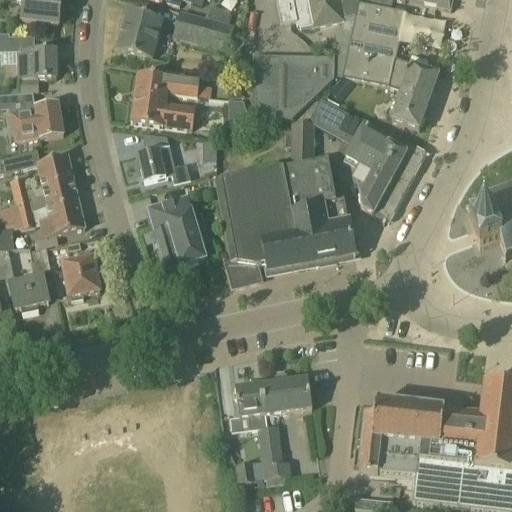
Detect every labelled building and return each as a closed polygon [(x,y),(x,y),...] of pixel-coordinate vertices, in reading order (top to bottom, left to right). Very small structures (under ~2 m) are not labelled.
[(22,0),(20,28),(59,32),(62,0),(22,0)] [(139,0),(163,7),(179,12),(181,5),(202,12),(204,0),(139,0)] [(356,22),(359,8),(353,0),(275,0),(282,29),(297,27),(297,29),(301,32),(314,30),(314,31),(344,25),(343,24),(356,22)] [(392,92),(401,95),(411,68),(396,63),(406,19),(390,15),(393,2),(380,0),(371,0),(370,11),(359,8),(356,22),(343,82),(392,92)] [(455,2),(455,0),(410,0),(410,4),(436,9),(435,12),(452,14),(452,1),(455,2)] [(152,64),(163,24),(127,15),(117,55),(152,64)] [(228,58),(234,31),(180,17),(173,44),(228,58)] [(55,54),(34,54),(34,43),(9,43),(9,40),(0,40),(0,57),(16,57),(17,84),(19,84),(19,98),(39,98),(39,84),(56,83),(55,54)] [(334,85),(334,64),(253,62),(252,123),(293,124),(334,85)] [(411,68),(401,95),(391,125),(420,135),(440,79),(411,68)] [(138,77),(134,103),(150,105),(151,101),(160,102),(160,101),(167,101),(167,99),(197,103),(199,87),(170,83),(170,81),(138,77)] [(0,101),(0,115),(9,115),(8,101),(0,101)] [(150,105),(134,103),(131,128),(192,135),(195,112),(166,108),(167,101),(160,101),(160,102),(151,101),(150,105)] [(229,104),(229,128),(245,128),(245,105),(229,104)] [(309,128),(342,146),(352,152),(364,129),(321,105),(309,128)] [(33,115),(10,119),(14,148),(39,144),(39,145),(63,141),(58,110),(33,113),(33,115)] [(364,129),(352,152),(342,146),(336,156),(346,162),(345,165),(371,179),(359,200),(362,216),(374,221),(389,229),(427,159),(365,127),(364,129)] [(260,284),(256,270),(264,268),(266,276),(355,260),(345,203),(342,203),(339,182),(332,183),(329,164),(314,167),(313,131),(291,132),(291,143),(291,156),(292,171),(215,185),(232,265),(228,266),(235,292),(260,284)] [(291,156),(291,143),(282,143),(282,156),(291,156)] [(145,188),(167,181),(172,180),(175,190),(190,186),(186,170),(176,173),(169,150),(137,159),(145,188)] [(0,179),(20,176),(17,162),(0,165),(0,179)] [(42,193),(72,185),(67,162),(36,170),(42,193)] [(4,227),(4,228),(78,209),(72,185),(42,193),(27,196),(13,200),(15,211),(0,214),(0,227),(0,228),(4,227)] [(13,200),(27,196),(24,185),(10,188),(13,200)] [(511,194),(485,204),(490,220),(469,228),(474,243),(479,256),(501,249),(506,261),(511,258),(511,194)] [(44,245),(56,242),(84,235),(78,209),(4,228),(6,236),(8,236),(21,233),(22,236),(41,231),(44,244),(44,245)] [(206,264),(201,250),(210,247),(202,218),(191,222),(187,209),(155,218),(159,233),(164,232),(171,255),(176,254),(181,271),(206,264)] [(0,256),(8,255),(8,254),(13,254),(12,235),(8,236),(6,236),(0,236),(0,256)] [(59,251),(56,242),(44,245),(44,244),(36,245),(36,255),(47,254),(59,251)] [(47,254),(36,255),(30,256),(35,279),(51,276),(47,254)] [(11,289),(16,315),(48,308),(43,282),(15,288),(8,255),(0,256),(0,287),(1,291),(11,289)] [(82,301),(100,298),(93,256),(79,258),(80,266),(62,269),(68,303),(70,303),(71,308),(83,307),(82,301)] [(274,383),(275,390),(261,392),(265,421),(311,415),(307,386),(288,388),(287,382),(284,379),(277,380),(274,383)] [(166,388),(139,393),(148,437),(177,431),(166,388)] [(511,511),(511,391),(485,389),(481,422),(444,418),(444,415),(377,407),(375,419),(366,418),(359,476),(377,478),(377,476),(416,481),(412,510),(433,511),(511,511)] [(265,421),(261,392),(235,395),(239,424),(265,421)] [(148,437),(139,393),(112,399),(121,442),(148,437)] [(112,399),(86,405),(95,448),(121,442),(112,399)] [(68,454),(95,448),(86,405),(59,410),(68,454)] [(68,454),(59,410),(31,416),(40,460),(68,454)] [(193,427),(196,440),(204,438),(202,426),(193,427)] [(185,429),(188,442),(196,440),(193,427),(185,429)] [(179,443),(188,442),(185,429),(177,431),(179,443)] [(290,468),(284,469),(278,433),(257,435),(264,486),(292,482),(290,468)] [(197,447),(200,459),(208,458),(206,445),(197,447)] [(200,459),(197,447),(189,449),(192,461),(200,459)] [(181,451),(183,463),(192,461),(189,449),(181,451)] [(200,459),(202,472),(211,470),(208,458),(200,459)] [(200,459),(192,461),(194,474),(202,472),(200,459)] [(186,475),(194,474),(192,461),(183,463),(186,475)] [(0,493),(8,503),(35,481),(20,464),(0,480),(0,493)] [(256,487),(253,468),(234,470),(237,490),(256,487)] [(206,492),(215,490),(212,478),(204,479),(206,492)] [(196,481),(198,493),(206,492),(204,479),(196,481)] [(15,511),(31,511),(48,498),(35,481),(8,503),(15,511)] [(187,483),(190,495),(198,493),(196,481),(187,483)] [(206,492),(209,504),(217,502),(215,490),(206,492)] [(209,504),(206,492),(198,493),(201,506),(209,504)] [(201,506),(198,493),(190,495),(192,507),(201,506)] [(59,511),(48,498),(31,511),(59,511)] [(356,502),(354,511),(390,511),(391,505),(356,502)]
